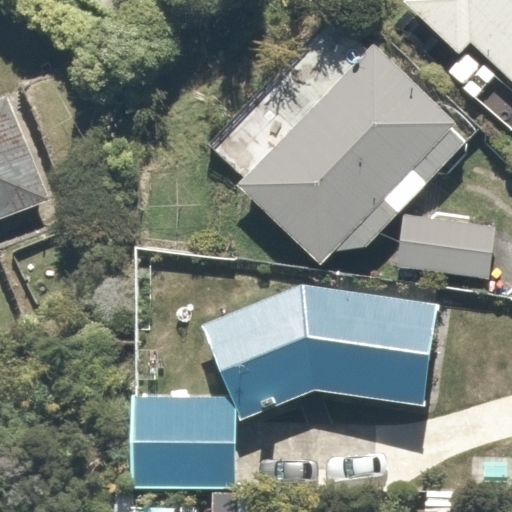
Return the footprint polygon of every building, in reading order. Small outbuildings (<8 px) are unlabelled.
[(511,0),(417,0),(405,13),(461,59),(477,39),(511,76),(511,0)] [(340,272),(480,143),(339,27),(222,164),(340,272)] [(0,224),(56,196),(11,94),(0,98),(0,224)] [(405,219),(402,270),(492,275),(495,224),(405,219)] [(328,391),(429,420),(447,298),(312,283),(215,320),(261,428),(328,391)]
